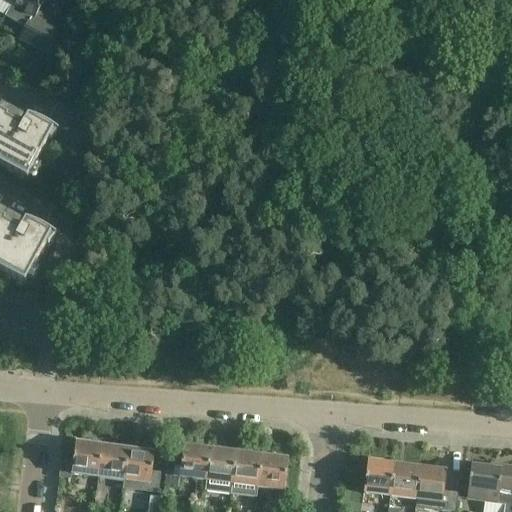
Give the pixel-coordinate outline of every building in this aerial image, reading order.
[(40,53),(53,29),(35,19),(45,0),(0,0),(0,1),(11,7),(5,18),(25,29),(18,41),(40,53)] [(0,167),(27,183),(48,143),(51,144),(57,137),(58,136),(54,133),(51,131),(47,129),(43,127),(45,123),(31,115),(26,124),(0,109),(0,167)] [(0,274),(25,288),(46,248),(48,249),(55,242),(55,243),(56,242),(52,239),(48,237),(45,234),(41,232),(43,228),(29,221),(24,229),(0,216),(0,274)] [(102,448),(90,446),(91,442),(79,441),(79,444),(76,444),(72,477),(98,481),(102,448)] [(210,451),(203,450),(204,447),(191,445),(191,448),(184,448),(182,460),(168,458),(164,488),(178,490),(180,480),(206,483),(210,451)] [(102,448),(98,481),(124,484),(128,451),(102,448)] [(155,455),(128,451),(124,484),(151,488),(155,455)] [(235,454),(210,451),(206,483),(205,493),(230,496),(231,487),(235,454)] [(257,490),(261,458),(235,454),(231,487),(230,496),(256,500),(257,490)] [(289,461),(261,458),(257,490),(285,494),(289,461)] [(395,466),(383,465),(384,462),(371,460),(371,464),(368,463),(364,495),(391,499),(395,466)] [(417,502),(421,470),(395,466),(391,499),(417,502)] [(503,511),(511,511),(511,470),(502,469),(502,472),(473,468),(469,501),(498,504),(498,507),(504,507),(503,511)] [(447,473),(421,470),(417,502),(443,506),(447,473)] [(160,511),(162,500),(150,498),(148,511),(160,511)]
